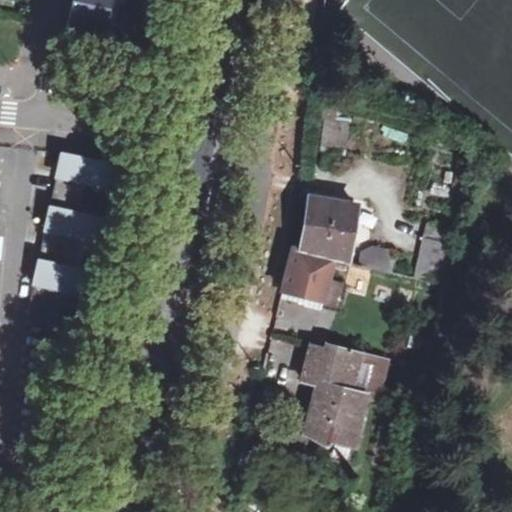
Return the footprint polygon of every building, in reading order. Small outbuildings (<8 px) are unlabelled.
[(73,0),(67,28),(112,32),(118,0),(73,0)] [(0,169),(7,170),(9,145),(0,144),(0,169)] [(108,184),(112,163),(58,152),(54,173),(56,174),(49,206),(47,206),(43,226),(45,227),(38,259),(36,259),(31,280),(33,280),(26,313),(55,320),(62,286),(85,291),(89,270),(66,266),(74,233),(97,238),(101,217),(78,212),(85,180),(108,184)] [(356,198),(302,190),(293,244),(292,249),(332,257),(346,259),(356,198)] [(457,226),(427,219),(414,276),(446,283),(457,226)] [(322,301),(332,257),(292,249),(293,244),(285,242),(274,289),(322,301)] [(359,249),(362,271),(394,266),(391,244),(359,249)] [(391,355),(322,339),(320,343),(306,339),(296,378),(310,381),(297,429),(326,445),(323,457),(347,463),(365,396),(381,399),(391,355)] [(252,511),(233,499),(229,511),(252,511)]
